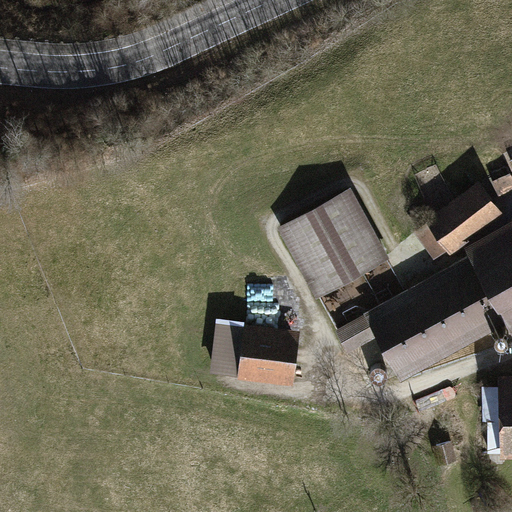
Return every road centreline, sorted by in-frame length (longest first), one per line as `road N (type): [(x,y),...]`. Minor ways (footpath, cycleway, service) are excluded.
road 1 (track): [(511,350),(365,399),(347,387),(271,223),(343,180),(355,181),(395,245)]
road 2 (secondary): [(0,67),(80,73),(125,65),(276,0)]
